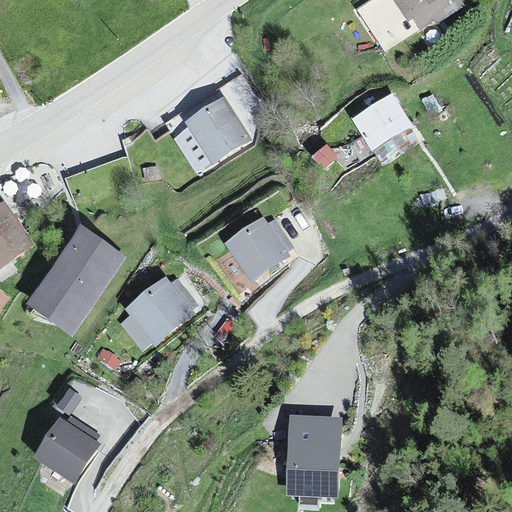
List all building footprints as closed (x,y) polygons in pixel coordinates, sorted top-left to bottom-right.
[(372,0),(352,13),(381,57),(469,0),(372,0)] [(391,101),(351,127),(372,159),(412,133),(391,101)] [(227,107),(174,141),(197,177),(250,143),(227,107)] [(128,156),(68,176),(78,206),(138,185),(128,156)] [(5,209),(0,212),(0,273),(34,251),(5,209)] [(269,219),(224,252),(251,288),(296,255),(269,219)] [(129,263),(81,229),(20,313),(67,348),(129,263)] [(174,277),(126,315),(157,354),(205,316),(174,277)] [(36,463),(74,488),(101,445),(64,421),(36,463)] [(339,422),(289,422),(288,508),(338,508),(339,422)]
